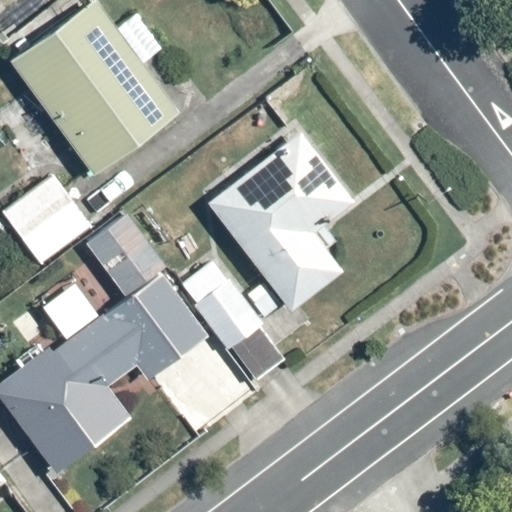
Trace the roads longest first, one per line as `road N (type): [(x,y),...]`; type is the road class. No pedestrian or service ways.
road 1 (residential): [(262,511),(511,325)]
road 2 (residential): [(387,0),(511,159)]
